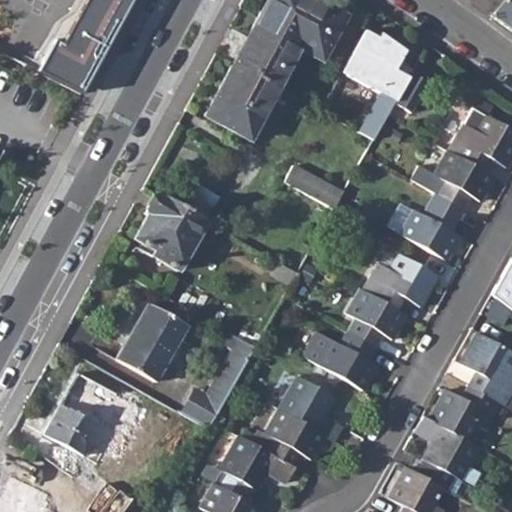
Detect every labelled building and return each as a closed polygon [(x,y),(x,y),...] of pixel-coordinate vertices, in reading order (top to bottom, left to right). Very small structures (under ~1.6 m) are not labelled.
[(105,0),(59,85),(79,95),(130,0),(105,0)] [(265,0),(231,64),(273,88),(295,48),(317,60),(341,17),(308,0),(265,0)] [(511,0),(469,0),(511,30),(511,0)] [(0,47),(7,51),(24,15),(0,3),(0,47)] [(364,121),(378,129),(392,103),(403,85),(409,74),(410,72),(396,64),(404,52),(377,33),(374,37),(362,31),(339,73),(378,96),(364,121)] [(202,116),(246,140),(273,88),(231,64),(202,116)] [(409,112),(426,83),(409,74),(403,85),(392,103),(409,112)] [(511,152),(511,127),(471,104),(447,149),(478,166),(485,153),(490,156),(505,165),(511,152)] [(356,135),(370,142),(378,129),(364,121),(356,135)] [(435,192),(463,208),(470,195),(475,197),(481,185),(486,188),(493,175),(483,169),(478,166),(447,149),(434,171),(419,162),(411,178),(435,192)] [(478,166),(483,169),(490,156),(485,153),(478,166)] [(281,183),(331,212),(339,198),(340,195),(290,166),(281,183)] [(479,200),(486,188),(481,185),(475,197),(479,200)] [(446,260),(453,247),(448,245),(455,232),(451,229),(463,208),(435,192),(423,213),(414,208),(399,233),(446,260)] [(132,249),(175,275),(204,223),(155,195),(143,217),(133,240),(136,242),(132,249)] [(203,235),(213,240),(218,231),(208,225),(203,235)] [(459,234),(455,232),(448,245),(453,247),(459,234)] [(361,290),(391,307),(398,295),(403,298),(419,307),(436,277),(397,254),(388,271),(376,264),(361,290)] [(511,260),(510,259),(501,274),(487,298),(511,316),(511,260)] [(382,336),(386,338),(393,325),(397,327),(404,315),(397,311),(391,307),(361,290),(359,289),(345,314),(355,319),(347,333),(374,349),(382,336)] [(391,307),(397,311),(403,298),(398,295),(391,307)] [(116,359),(159,383),(191,324),(148,301),(116,359)] [(390,340),(397,327),(393,325),(386,338),(390,340)] [(215,341),(232,351),(238,340),(221,330),(215,341)] [(361,392),(369,379),(364,376),(370,365),(366,363),(374,349),(347,333),(339,347),(315,332),(301,357),(361,392)] [(456,365),(471,373),(477,375),(469,389),(471,390),(495,403),(500,406),(511,383),(511,356),(473,335),(456,365)] [(375,368),(370,365),(364,376),(369,379),(375,368)] [(76,370),(43,433),(99,463),(133,400),(76,370)] [(463,386),(469,389),(477,375),(471,373),(463,386)] [(323,437),(333,443),(342,425),(324,414),(333,398),(298,377),(279,411),(323,437)] [(463,386),(456,400),(463,404),(471,390),(469,389),(463,386)] [(424,422),(462,442),(471,427),(479,431),(495,403),(471,390),(463,404),(456,400),(441,392),(424,422)] [(274,440),(267,454),(293,470),(301,456),(306,458),(314,445),(318,447),(323,437),(279,411),(265,435),(274,440)] [(445,476),(455,481),(473,448),(462,442),(424,422),(419,419),(411,434),(428,443),(418,462),(445,476)] [(238,438),(219,471),(226,475),(218,489),(246,505),(254,492),(257,493),(266,475),(284,485),(293,470),(267,454),(238,438)] [(310,461),(318,447),(314,445),(306,458),(310,461)] [(439,488),(445,476),(418,462),(412,474),(439,488)] [(386,501),(399,509),(404,511),(439,511),(431,507),(439,491),(403,471),(386,501)] [(44,511),(53,490),(11,474),(0,502),(0,511),(44,511)] [(127,511),(136,495),(102,475),(93,492),(127,511)] [(257,511),(246,505),(218,489),(213,486),(200,509),(203,511),(257,511)]
